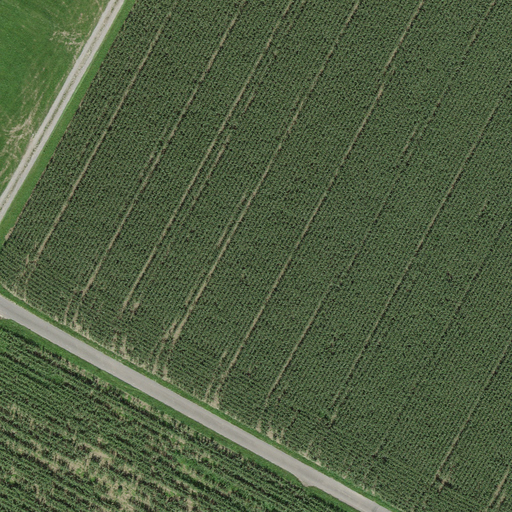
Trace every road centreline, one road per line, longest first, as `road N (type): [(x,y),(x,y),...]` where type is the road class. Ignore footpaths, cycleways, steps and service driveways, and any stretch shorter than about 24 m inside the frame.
road 1 (residential): [(0,305),(373,511)]
road 2 (track): [(127,0),(0,231)]
